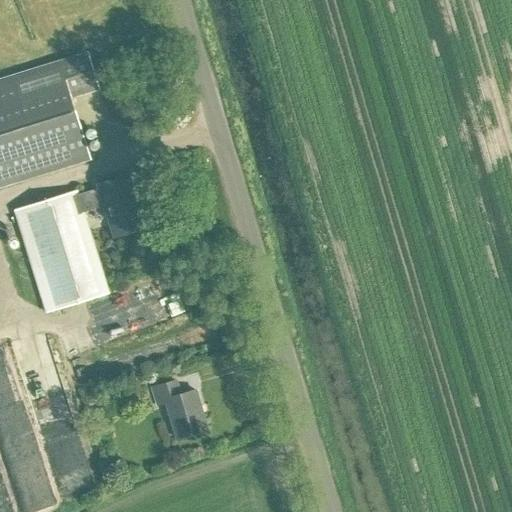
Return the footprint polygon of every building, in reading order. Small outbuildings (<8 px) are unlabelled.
[(69,94),(97,85),(88,56),(0,83),(0,183),(89,156),(69,94)] [(98,188),(77,195),(76,192),(16,210),(47,311),(107,293),(82,213),(104,206),(113,236),(145,226),(129,175),(97,185),(98,188)] [(119,318),(91,326),(95,341),(123,334),(119,318)] [(152,388),(157,406),(167,403),(177,438),(207,430),(195,390),(179,394),(175,381),(152,388)] [(40,399),(48,419),(56,415),(49,396),(40,399)] [(89,490),(89,478),(63,479),(63,491),(89,490)]
